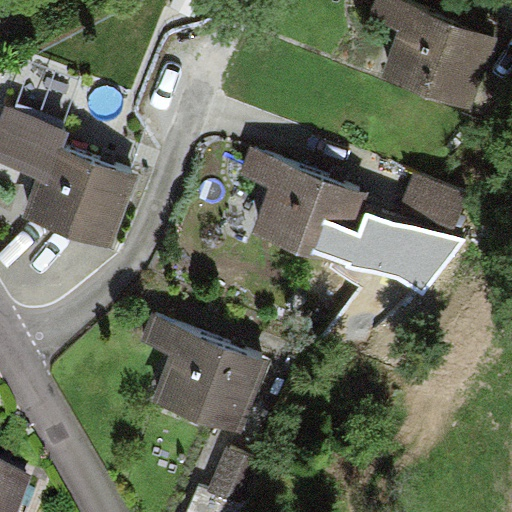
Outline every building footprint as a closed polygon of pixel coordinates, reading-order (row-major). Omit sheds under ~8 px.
[(499,26),(426,0),(374,0),(370,12),(398,22),(382,64),(474,96),(499,26)] [(112,235),(140,162),(113,151),(63,132),(68,119),(7,96),(0,113),(0,151),(40,167),(27,203),(112,235)] [(340,167),(253,137),(242,168),(265,176),(250,222),(344,254),(370,178),(340,167)] [(473,189),(419,165),(402,201),(457,225),(473,189)] [(155,309),(145,336),(173,346),(157,389),(241,420),(267,350),(155,309)] [(210,481),(203,478),(185,511),(240,511),(265,462),(228,445),(210,481)] [(0,511),(18,511),(32,478),(0,464),(0,511)]
